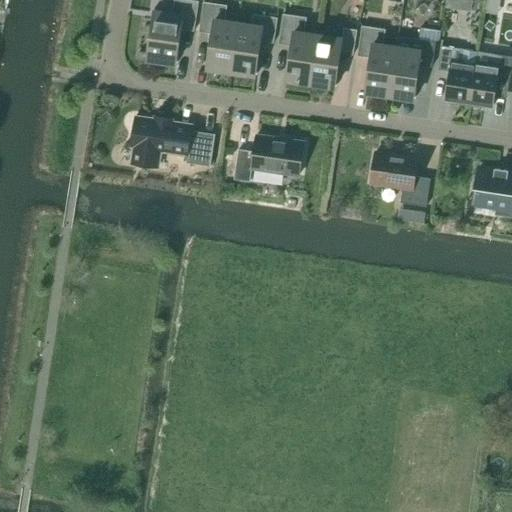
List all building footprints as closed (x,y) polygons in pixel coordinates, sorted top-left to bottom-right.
[(162,59),(177,62),(182,29),(195,31),(199,1),(191,0),(174,0),(173,15),(154,12),(148,54),(162,56),(162,59)] [(232,70),(239,24),(225,22),(228,5),(204,2),(199,31),(212,33),(207,66),(232,70)] [(239,24),(232,70),(256,73),(262,41),(274,43),(278,18),(254,14),(252,26),(239,24)] [(287,78),(311,82),(318,36),(305,34),(307,17),(284,14),(279,43),(292,45),(287,78)] [(428,28),(441,29),(442,23),(429,21),(428,28)] [(363,26),(358,55),(370,57),(366,90),(390,93),(397,48),(384,46),(386,29),(363,26)] [(397,48),(390,93),(415,97),(420,65),(432,67),(436,41),(439,39),(441,29),(428,28),(421,27),(420,39),(413,38),(411,50),(397,48)] [(343,40),(318,36),(311,82),(336,85),(341,53),(354,55),(358,30),(345,28),(343,40)] [(456,100),(455,103),(470,106),(476,62),(462,60),(464,49),(455,47),(442,45),(438,69),(450,71),(446,99),(456,100)] [(476,62),(470,106),(484,108),(484,105),(494,107),(498,79),(510,81),(511,67),(511,56),(500,55),(478,51),(477,62),(476,62)] [(136,116),(132,146),(134,146),(132,161),(132,163),(159,167),(159,161),(161,150),(188,154),(212,158),(215,135),(192,131),(193,125),(174,122),(175,118),(154,114),(153,119),(136,116)] [(239,149),(237,161),(235,179),(250,181),(252,168),(300,175),(302,161),(304,142),(257,135),(254,151),(239,149)] [(376,152),(374,161),(371,182),(403,187),(401,202),(427,206),(431,178),(415,176),(418,159),(376,152)] [(496,213),(511,215),(511,173),(507,173),(508,171),(497,169),(496,171),(479,168),(476,185),(480,186),(477,202),(498,205),(496,213)] [(427,212),(412,210),(410,221),(425,223),(427,212)]
